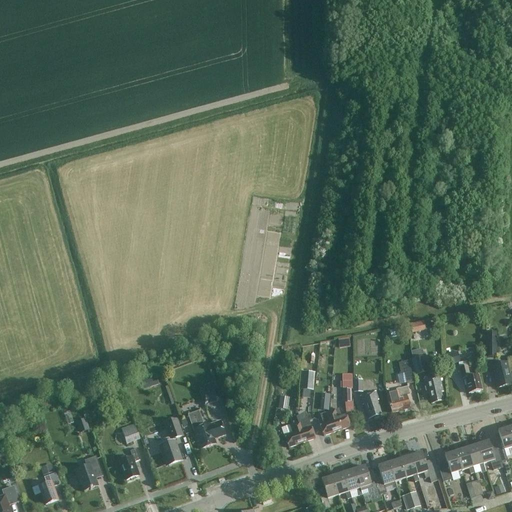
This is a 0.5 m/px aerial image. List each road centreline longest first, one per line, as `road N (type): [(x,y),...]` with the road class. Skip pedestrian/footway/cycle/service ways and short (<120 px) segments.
road 1 (tertiary): [(207,503),(382,438),(511,402)]
road 2 (track): [(247,460),(276,305)]
